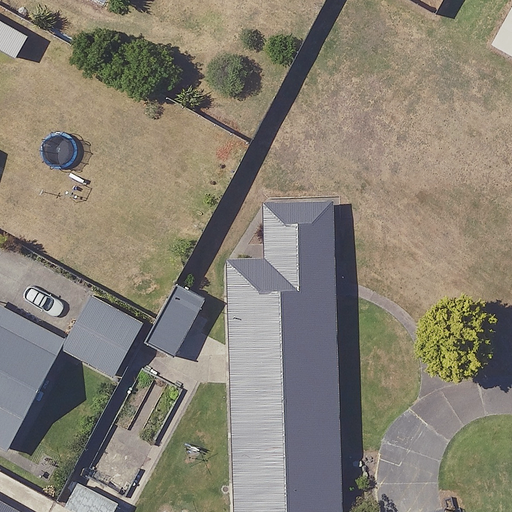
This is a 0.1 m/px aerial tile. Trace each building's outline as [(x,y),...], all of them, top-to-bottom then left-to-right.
[(338,511),(331,295),(327,200),(268,202),(270,265),(225,267),(233,511),(21,511),(0,500),(0,511),(450,511),(449,505),(411,511),(338,511)] [(205,300),(171,282),(144,336),(178,353),(205,300)] [(139,326),(91,300),(66,346),(114,372),(139,326)] [(64,337),(0,304),(0,439),(9,445),(64,337)] [(76,475),(60,504),(74,511),(111,511),(119,498),(76,475)]
